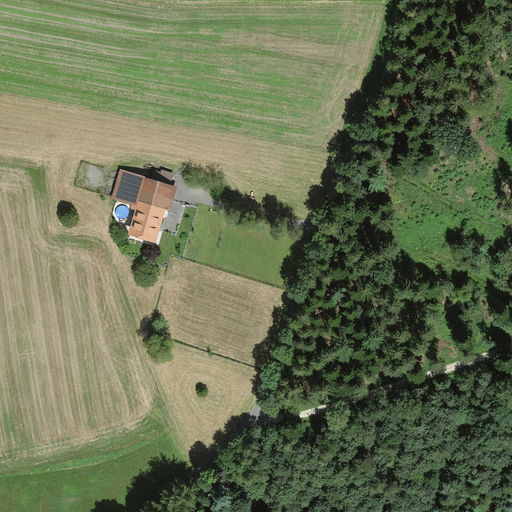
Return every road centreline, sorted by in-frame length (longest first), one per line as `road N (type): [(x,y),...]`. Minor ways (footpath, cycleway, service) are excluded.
road 1 (track): [(260,415),(319,226),(393,58),(408,0)]
road 2 (track): [(260,415),(314,410),(511,347)]
road 3 (track): [(138,511),(260,415)]
